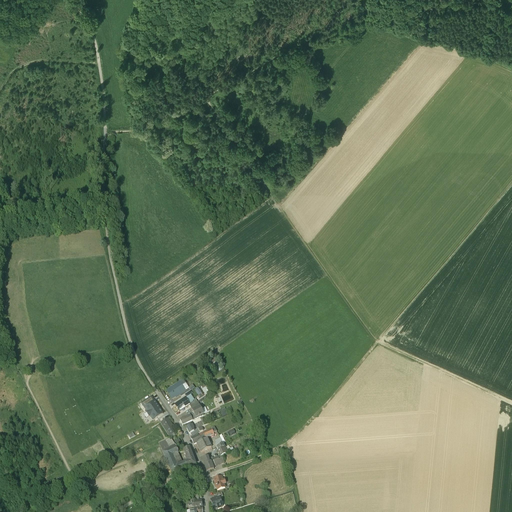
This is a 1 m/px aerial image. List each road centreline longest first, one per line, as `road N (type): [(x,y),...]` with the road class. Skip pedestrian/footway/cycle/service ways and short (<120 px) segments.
road 1 (track): [(511,399),(371,332),(199,97)]
road 2 (track): [(511,68),(382,22),(349,27),(276,55),(142,129),(107,134)]
road 3 (track): [(511,183),(285,444),(204,476)]
road 4 (track): [(71,0),(95,44),(107,95),(102,207),(125,329),(156,391)]
